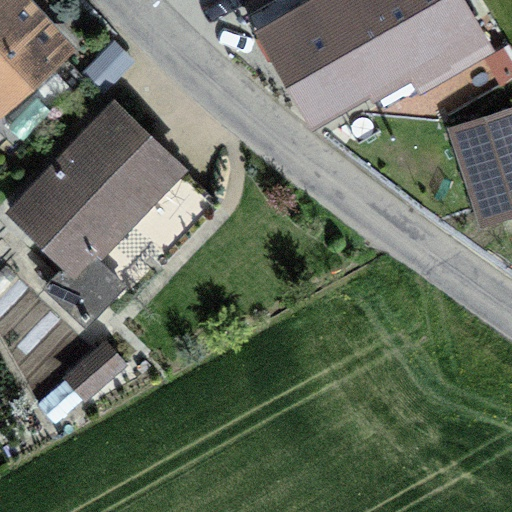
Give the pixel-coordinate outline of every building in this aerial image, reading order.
[(0,0),(0,102),(64,47),(22,0),(0,0)] [(273,0),(248,14),(260,33),(272,26),(318,105),(371,74),(384,98),(482,41),(458,0),(273,0)] [(183,166),(118,103),(14,210),(69,263),(51,282),(88,318),(121,284),(85,249),(116,218),(125,227),(183,166)] [(511,104),(446,125),(478,225),(511,214),(511,104)] [(108,346),(70,379),(88,400),(126,367),(108,346)]
